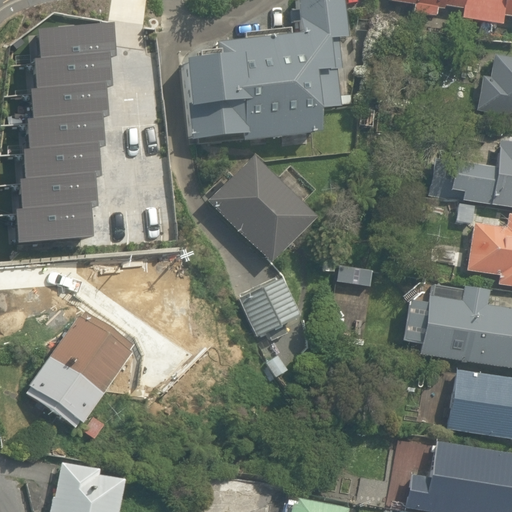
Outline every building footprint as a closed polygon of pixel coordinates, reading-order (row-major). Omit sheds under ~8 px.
[(199,45),(207,154),(367,142),(356,0),(320,0),(323,36),(199,45)] [(511,0),(405,0),(410,1),(408,10),(436,14),(437,4),(457,7),(456,16),(499,22),(500,13),(511,14),(511,0)] [(11,241),(84,235),(82,205),(89,205),(87,176),(92,176),(90,146),(95,146),(94,116),(99,116),(97,86),(102,86),(100,57),(106,56),(103,23),(29,28),(31,57),(24,58),(27,87),(22,88),(24,117),(18,118),(21,148),(15,148),(18,178),(11,178),(14,208),(8,208),(11,241)] [(511,50),(485,47),(476,114),(511,118),(511,50)] [(491,164),(447,160),(443,199),(511,206),(511,143),(493,141),(491,164)] [(291,170),(278,183),(245,151),(197,201),(260,263),(309,213),(299,203),(311,190),(291,170)] [(466,222),(461,271),(497,274),(497,284),(511,285),(511,214),(503,213),(502,225),(466,222)] [(356,345),(366,277),(334,272),(324,341),(356,345)] [(291,318),(275,278),(233,294),(249,334),(291,318)] [(456,298),(425,294),(417,352),(511,364),(511,304),(490,302),(492,288),(458,283),(456,298)] [(133,348),(81,309),(22,387),(74,426),(133,348)] [(511,370),(450,365),(444,431),(511,437),(511,370)] [(425,472),(405,470),(401,503),(472,511),(509,511),(511,493),(511,448),(430,438),(425,472)] [(97,469),(54,462),(47,511),(111,511),(117,477),(96,474),(97,469)] [(337,511),(338,504),(285,496),(282,511),(337,511)]
